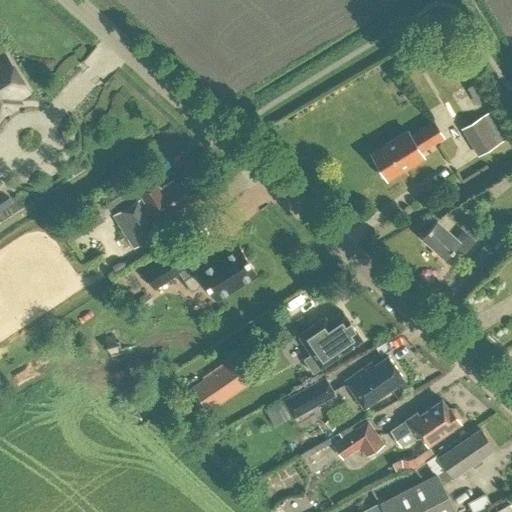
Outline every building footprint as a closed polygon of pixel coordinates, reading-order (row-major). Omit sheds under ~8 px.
[(0,111),(15,102),(12,98),(26,88),(7,58),(0,62),(0,111)] [(461,129),(477,156),(503,140),(487,113),(461,129)] [(379,165),(377,169),(381,175),(385,175),(387,178),(411,163),(413,164),(419,161),(418,158),(422,156),(419,151),(443,136),(434,121),(410,136),(406,130),(384,144),(385,145),(371,153),(379,165)] [(155,180),(138,191),(142,196),(113,214),(134,247),(163,229),(157,219),(192,197),(190,195),(191,190),(192,190),(187,183),(187,184),(182,182),(181,180),(176,184),(172,177),(158,186),(155,180)] [(116,187),(99,198),(106,209),(123,198),(116,187)] [(59,227),(67,239),(103,217),(95,204),(59,227)] [(421,237),(445,258),(454,248),(462,255),(474,241),(462,230),(455,238),(436,221),(421,237)] [(238,245),(184,280),(191,291),(205,282),(216,300),(256,274),(238,245)] [(483,245),(468,263),(480,274),(495,256),(483,245)] [(183,246),(143,272),(153,288),(193,262),(183,246)] [(303,358),(313,372),(361,339),(342,311),(328,321),(325,316),(298,334),(310,353),(303,358)] [(95,337),(113,358),(129,345),(111,324),(95,337)] [(404,379),(388,356),(373,366),(371,362),(344,380),(363,408),(404,379)] [(216,401),(243,383),(229,363),(202,381),(216,401)] [(283,400),(291,414),(293,417),(335,394),(325,377),(283,400)] [(404,420),(390,429),(401,445),(415,435),(415,436),(420,433),(427,444),(460,422),(460,418),(461,417),(454,407),(453,408),(449,407),(449,406),(448,407),(442,399),(419,414),(417,411),(404,419),(404,420)] [(331,445),(365,422),(357,411),(323,434),(331,445)] [(364,452),(381,441),(367,421),(334,444),(343,457),(360,446),(364,452)] [(436,473),(379,502),(360,511),(455,511),(441,484),(451,477),(452,478),(494,448),(480,428),(438,457),(437,457),(445,468),(436,474),(436,473)] [(307,452),(327,442),(322,434),(302,443),(307,452)] [(415,474),(438,462),(431,449),(408,460),(415,474)] [(472,511),(473,511),(490,503),(485,494),(468,503),(472,511)]
